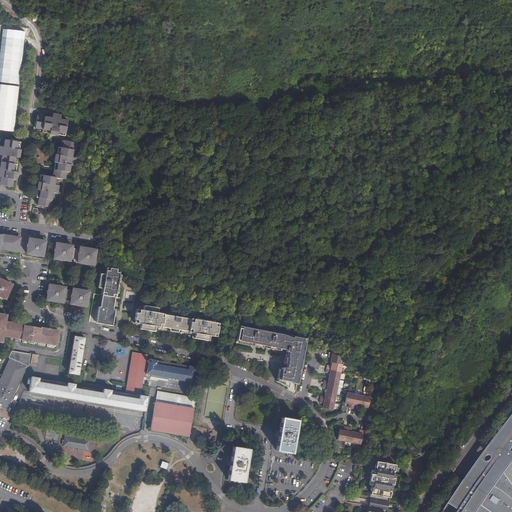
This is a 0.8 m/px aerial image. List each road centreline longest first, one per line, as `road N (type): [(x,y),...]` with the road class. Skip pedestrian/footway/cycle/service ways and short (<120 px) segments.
road 1 (track): [(101,237),(211,266),(301,266),(368,247),(398,222),(452,146),(463,47),(482,0)]
road 2 (residential): [(0,436),(70,473),(96,469),(130,442),(167,440),(228,501),(257,510)]
road 3 (residential): [(237,370),(45,313),(32,303),(33,271),(0,262)]
road 4 (residential): [(237,370),(227,423),(268,437),(257,510)]
road 5 (residential): [(416,511),(511,388)]
